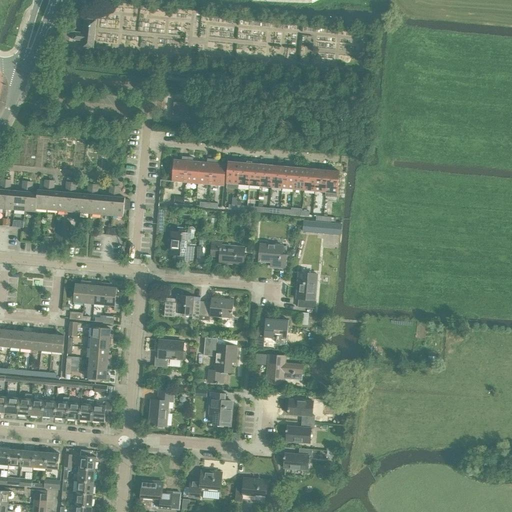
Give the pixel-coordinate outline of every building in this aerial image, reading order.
[(94,48),(97,20),(85,19),(84,33),(74,31),(73,34),(73,40),(83,41),(83,47),(82,49),(93,50),(94,48)] [(193,116),(194,104),(174,103),(173,115),(193,116)] [(186,182),(188,157),(183,156),(182,161),(174,160),(174,167),(172,167),(171,172),(173,172),(172,181),(186,182)] [(198,184),(200,163),(193,162),(193,157),(188,157),(186,182),(198,184)] [(211,185),(213,159),(208,159),(207,163),(200,163),(198,184),(211,185)] [(223,186),(225,165),(218,164),(218,160),(213,159),(211,185),(223,186)] [(238,189),(238,183),(240,160),(234,159),(234,162),(229,161),(226,188),(238,189)] [(249,184),(251,163),(246,163),(246,160),(240,160),(238,183),(249,184)] [(260,185),(262,162),(256,161),(256,164),(251,163),(249,184),(260,185)] [(271,186),(273,165),(268,165),(268,162),(262,162),(260,185),(271,186)] [(282,187),(284,164),(278,163),(278,166),(273,165),(271,186),(282,187)] [(293,188),(295,167),(290,167),(290,164),(284,164),(282,187),(293,188)] [(304,189),(306,166),(300,165),(300,168),(295,167),(293,188),(304,189)] [(315,190),(317,169),(312,169),(312,166),(306,166),(304,189),(315,190)] [(326,191),(328,168),(322,167),(322,170),(317,169),(315,190),(325,191),(326,191)] [(340,183),(340,178),(338,178),(339,171),(334,171),(334,168),(328,168),(326,191),(325,191),(325,196),(337,197),(337,192),(338,183),(340,183)] [(15,210),(17,190),(10,190),(11,180),(7,179),(4,209),(15,210)] [(48,209),(50,180),(45,180),(44,190),(38,189),(38,192),(37,208),(48,209)] [(59,210),(60,191),(54,191),(55,181),(50,180),(48,209),(59,210)] [(26,211),(28,181),(23,181),(22,191),(17,190),(15,210),(26,211)] [(37,212),(37,208),(38,192),(32,192),(33,182),(28,181),(26,211),(37,212)] [(69,211),(72,182),(67,182),(66,192),(60,191),(59,210),(69,211)] [(80,212),(82,193),(76,193),(77,183),(72,182),(69,211),(80,212)] [(91,213),(94,184),(89,184),(88,194),(82,193),(80,212),(91,213)] [(102,214),(104,195),(98,195),(99,185),(94,184),(91,213),(102,214)] [(113,215),(115,186),(110,186),(109,196),(104,195),(102,214),(113,215)] [(124,216),(126,197),(119,197),(120,186),(115,186),(113,215),(124,216)] [(229,208),(229,209),(236,209),(236,205),(237,198),(232,197),(232,205),(229,205),(229,208)] [(291,207),(291,214),(294,214),(294,215),(302,215),(302,211),(302,208),(291,207)] [(341,235),(342,224),(303,220),(302,232),(341,235)] [(172,231),(171,253),(177,254),(184,254),(183,259),(192,260),(193,246),(194,233),(195,230),(195,228),(193,227),(192,227),(190,227),(188,228),(188,230),(188,232),(172,231)] [(244,264),(245,248),(222,245),(222,241),(213,240),(211,255),(221,256),(220,262),(244,264)] [(285,268),(287,246),(261,244),(259,260),(275,262),(275,267),(285,268)] [(206,248),(197,248),(197,263),(206,263),(206,248)] [(297,298),(299,298),(298,306),(315,307),(316,300),(315,300),(317,274),(299,272),(297,298)] [(85,302),(87,282),(82,281),(82,284),(76,283),(75,301),(85,302)] [(95,303),(97,285),(92,285),(92,282),(87,282),(85,302),(95,303)] [(106,304),(108,284),(103,283),(102,286),(97,285),(95,303),(105,304),(106,304)] [(121,310),(122,294),(117,294),(118,288),(113,287),(113,284),(108,284),(106,304),(105,304),(104,309),(108,310),(109,305),(116,305),(115,309),(121,310)] [(199,319),(201,301),(194,301),(195,296),(177,294),(177,298),(179,299),(179,304),(166,303),(165,316),(175,317),(176,312),(193,314),(193,318),(199,319)] [(233,317),(234,299),(212,297),(212,302),(201,301),(199,319),(210,320),(210,316),(233,317)] [(83,320),(83,316),(84,313),(71,311),(70,319),(83,320)] [(287,343),(289,319),(266,317),(265,327),(258,327),(257,337),(256,346),(264,347),(264,336),(277,337),(277,342),(287,343)] [(70,321),(68,336),(77,336),(78,322),(70,321)] [(113,339),(113,334),(111,334),(111,328),(93,327),(92,337),(113,339)] [(10,346),(12,330),(2,329),(0,345),(10,346)] [(21,348),(23,331),(12,330),(10,346),(21,348)] [(31,349),(33,332),(23,331),(21,348),(31,349)] [(43,333),(33,332),(31,349),(42,350),(43,333)] [(52,351),(54,334),(43,333),(42,350),(52,351)] [(63,352),(65,335),(54,334),(52,351),(63,352)] [(112,344),(113,339),(92,337),(91,347),(109,349),(110,344),(112,344)] [(236,362),(238,346),(218,344),(218,339),(206,338),(204,356),(217,357),(215,370),(208,370),(207,381),(212,382),(216,382),(216,384),(219,384),(219,382),(222,383),(223,371),(231,372),(232,361),(236,362)] [(183,359),(185,342),(160,340),(159,355),(156,355),(155,365),(168,367),(169,358),(183,359)] [(111,360),(112,355),(109,354),(109,349),(91,347),(91,358),(111,360)] [(257,353),(256,364),(268,365),(267,383),(284,384),(284,379),(302,380),(303,364),(286,363),(286,355),(257,353)] [(111,365),(111,360),(91,358),(90,368),(108,370),(108,364),(111,365)] [(109,380),(110,375),(107,375),(108,370),(90,368),(89,379),(109,380)] [(107,393),(108,386),(95,385),(95,389),(94,392),(107,393)] [(174,401),(175,390),(160,389),(159,399),(152,399),(150,424),(167,426),(170,401),(174,401)] [(208,415),(215,416),(214,424),(231,425),(233,401),(225,400),(226,393),(212,392),(210,392),(208,415)] [(19,398),(18,413),(30,415),(32,399),(32,395),(25,394),(25,398),(19,398)] [(18,413),(19,398),(7,397),(5,412),(18,413)] [(69,402),(69,398),(64,397),(63,402),(56,401),(55,417),(67,418),(69,402)] [(43,416),(44,400),(32,399),(30,415),(43,416)] [(92,420),(94,404),(94,400),(88,399),(88,404),(81,403),(80,419),(92,420)] [(303,415),(303,421),(314,422),(315,415),(313,415),(314,401),(290,399),(289,414),(303,415)] [(55,417),(56,401),(44,400),(43,416),(55,417)] [(112,416),(113,402),(104,401),(104,405),(94,404),(92,420),(105,421),(106,415),(112,416)] [(80,419),(81,403),(69,402),(67,418),(80,419)] [(314,428),(314,422),(303,421),(302,427),(288,426),(287,441),(310,443),(312,428),(314,428)] [(0,447),(0,463),(9,464),(10,449),(0,447)] [(312,456),(313,449),(300,448),(300,454),(286,453),(285,468),(308,470),(310,455),(312,456)] [(10,449),(9,464),(14,464),(21,465),(23,450),(10,449)] [(96,469),(97,457),(91,456),(91,450),(82,449),(80,468),(96,469)] [(23,450),(21,465),(34,466),(35,451),(23,450)] [(35,451),(34,466),(46,468),(48,452),(35,451)] [(48,452),(46,468),(47,468),(47,471),(50,471),(51,468),(59,469),(60,453),(48,452)] [(95,481),(96,469),(80,468),(79,480),(95,481)] [(191,479),(190,497),(201,498),(201,489),(204,490),(203,498),(219,499),(220,491),(221,491),(223,472),(202,470),(202,480),(191,479)] [(267,497),(268,479),(244,477),(244,482),(237,482),(236,501),(243,501),(243,495),(267,497)] [(8,480),(7,485),(19,486),(20,481),(20,478),(8,478),(8,480)] [(20,481),(19,486),(23,486),(32,487),(32,483),(32,480),(20,478),(20,481)] [(44,484),(44,488),(47,488),(60,489),(60,485),(60,481),(45,480),(44,484)] [(94,494),(95,481),(79,480),(78,492),(94,494)] [(143,480),(142,499),(161,500),(161,508),(179,510),(181,493),(163,491),(164,482),(143,480)] [(0,489),(0,502),(9,503),(9,499),(12,499),(15,497),(15,494),(13,492),(10,492),(10,490),(0,489)] [(285,491),(289,503),(294,501),(290,489),(285,491)] [(47,494),(47,491),(36,490),(36,493),(35,493),(35,500),(47,501),(48,494),(47,494)] [(92,506),(94,494),(78,492),(77,505),(92,506)] [(13,511),(14,511),(8,511),(9,503),(0,502),(0,511),(13,511)]
